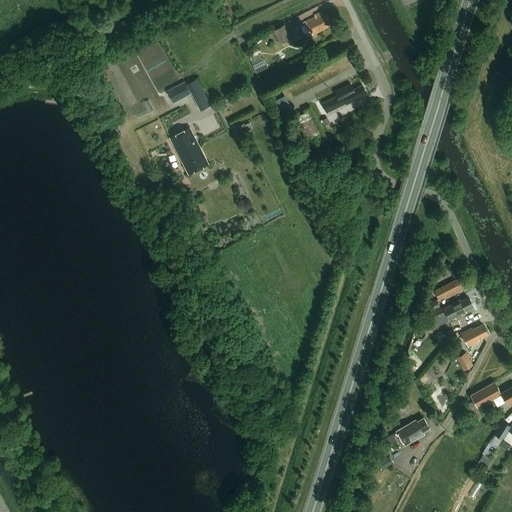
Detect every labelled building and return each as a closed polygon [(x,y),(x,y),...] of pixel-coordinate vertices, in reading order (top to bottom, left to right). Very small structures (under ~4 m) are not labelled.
[(328,24),(331,23),(327,15),(324,16),(322,12),(314,16),(315,17),(305,22),(312,36),(329,27),(328,24)] [(280,45),(291,40),(284,27),(273,32),(280,45)] [(253,61),(258,73),(270,68),(266,56),(253,61)] [(172,104),(190,94),(184,82),(166,92),(172,104)] [(346,105),(366,94),(362,85),(353,90),(350,84),(334,92),(336,97),(322,104),(326,113),(345,104),(346,105)] [(324,138),(309,111),(295,118),(310,145),(324,138)] [(188,175),(208,165),(189,128),(169,138),(188,175)] [(461,288),(463,287),(459,278),(434,292),(438,299),(445,296),(446,299),(462,290),(461,288)] [(465,311),(473,308),(467,297),(460,301),(459,300),(432,314),(434,320),(445,314),(449,321),(464,313),(465,311)] [(425,314),(440,307),(436,300),(422,307),(425,314)] [(478,340),(488,335),(482,325),(473,330),(472,328),(461,334),(468,347),(479,342),(478,340)] [(466,353),(457,358),(464,371),(473,366),(469,358),(466,353)] [(410,374),(416,371),(411,362),(405,365),(410,374)] [(511,386),(500,393),(494,382),(470,396),(477,408),(493,399),(497,407),(505,402),(507,405),(511,402),(511,386)] [(482,419),(472,403),(461,410),(472,426),(482,419)] [(422,432),(429,428),(423,418),(416,422),(415,420),(396,431),(404,446),(424,434),(422,432)] [(511,424),(510,427),(502,422),(493,435),(502,441),(508,431),(511,433),(511,424)] [(388,445),(396,442),(392,435),(385,438),(388,445)] [(386,452),(377,457),(379,461),(388,455),(386,452)] [(381,471),(394,464),(390,457),(378,465),(381,471)]
